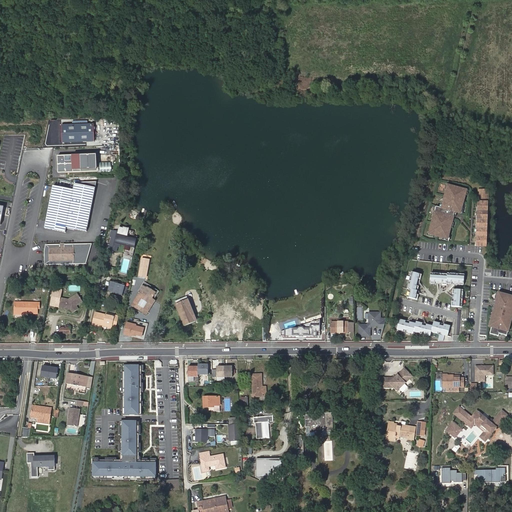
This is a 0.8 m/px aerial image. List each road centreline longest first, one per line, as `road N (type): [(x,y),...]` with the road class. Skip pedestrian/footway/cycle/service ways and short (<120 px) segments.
road 1 (residential): [(475,351),(0,352)]
road 2 (track): [(187,511),(181,351)]
